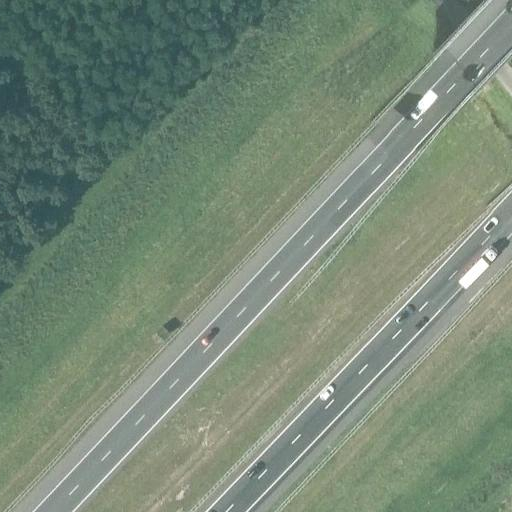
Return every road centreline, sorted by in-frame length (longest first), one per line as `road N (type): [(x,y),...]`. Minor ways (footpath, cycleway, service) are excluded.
road 1 (motorway): [(511,25),(48,511)]
road 2 (motorway): [(227,511),(511,216)]
